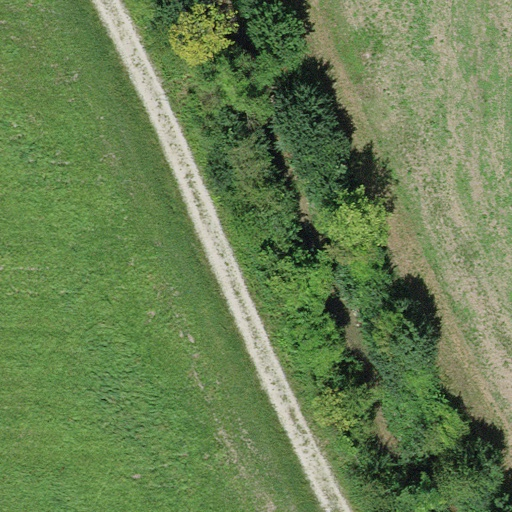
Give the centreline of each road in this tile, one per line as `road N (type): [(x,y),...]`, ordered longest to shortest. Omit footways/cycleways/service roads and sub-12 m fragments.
road 1 (track): [(336,511),(96,0)]
road 2 (track): [(286,0),(341,132),(511,472)]
